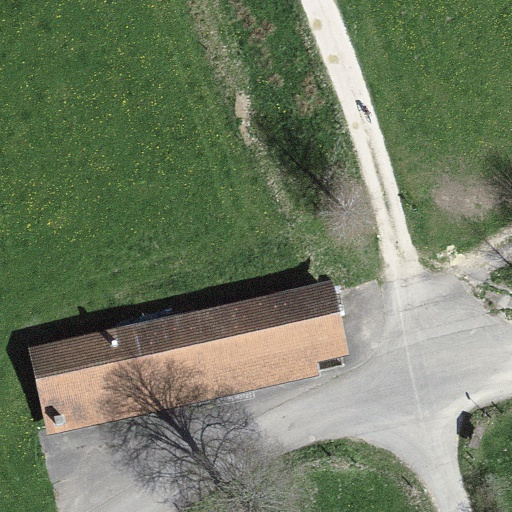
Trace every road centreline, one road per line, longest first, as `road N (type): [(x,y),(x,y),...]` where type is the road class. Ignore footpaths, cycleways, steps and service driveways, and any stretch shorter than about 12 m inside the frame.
road 1 (track): [(429,376),(313,0)]
road 2 (residential): [(157,511),(429,376),(511,369)]
